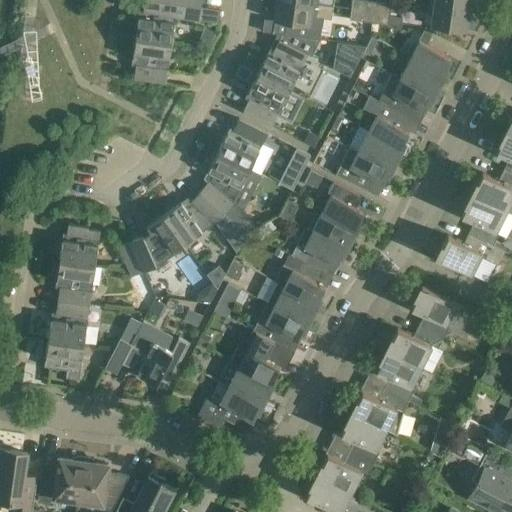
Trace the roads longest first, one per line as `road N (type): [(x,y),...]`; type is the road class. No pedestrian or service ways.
road 1 (residential): [(4,410),(30,217),(67,196),(131,192),(169,166),(234,40),(240,0)]
road 2 (residential): [(222,460),(273,448),(292,426),(359,296),(400,251)]
road 3 (residential): [(400,251),(511,29)]
road 4 (residential): [(4,410),(144,428),(222,460)]
road 5 (residential): [(511,308),(400,251)]
